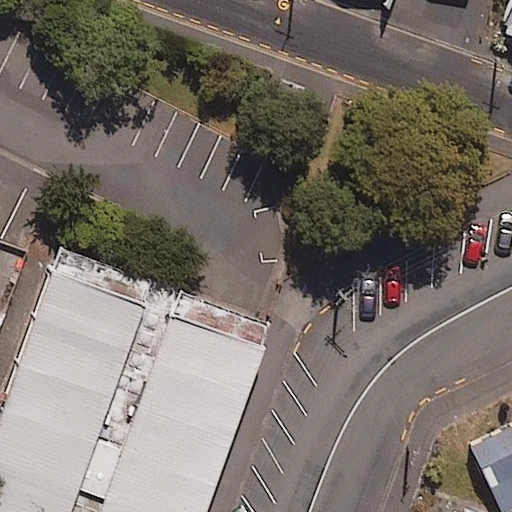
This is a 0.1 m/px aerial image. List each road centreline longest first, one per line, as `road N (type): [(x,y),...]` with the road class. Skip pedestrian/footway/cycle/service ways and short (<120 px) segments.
road 1 (unclassified): [(511,290),(390,359),(349,419),(315,511)]
road 2 (unclassified): [(221,0),(511,107)]
